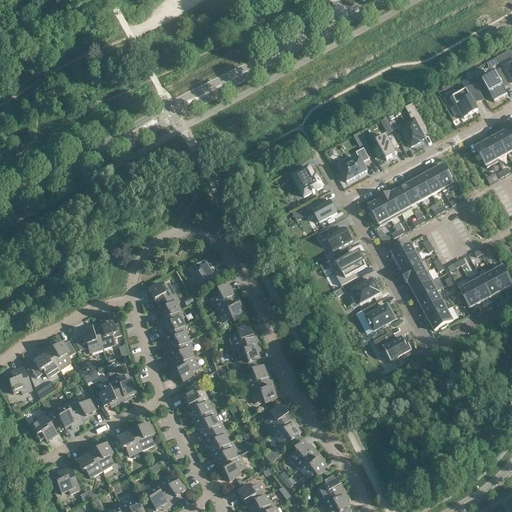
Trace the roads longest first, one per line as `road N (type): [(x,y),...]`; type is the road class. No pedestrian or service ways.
road 1 (residential): [(370,511),(306,418),(255,298),(217,244),(194,233),(157,242),(141,261),(131,300)]
road 2 (tertiary): [(0,208),(377,0)]
road 3 (residential): [(346,199),(428,349),(511,304)]
road 4 (residential): [(511,110),(346,199)]
road 5 (residential): [(131,300),(83,316),(0,366)]
road 6 (residential): [(161,402),(42,466)]
